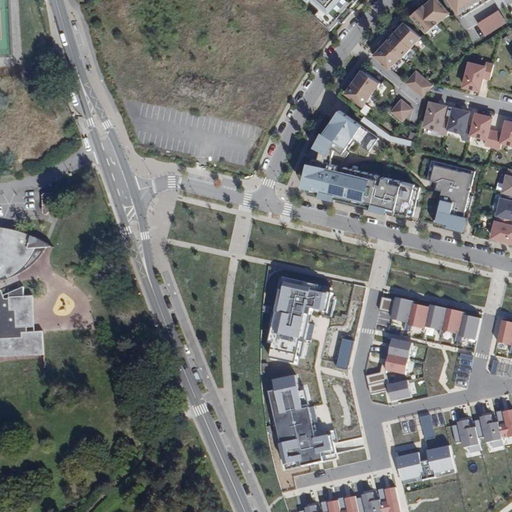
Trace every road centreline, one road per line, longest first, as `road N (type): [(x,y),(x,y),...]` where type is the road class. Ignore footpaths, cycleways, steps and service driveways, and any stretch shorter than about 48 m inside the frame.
road 1 (residential): [(259,201),(511,264)]
road 2 (tertiary): [(246,511),(151,280)]
road 3 (residential): [(259,201),(291,129),(349,42)]
road 4 (tertiary): [(99,142),(151,280)]
road 5 (tertiary): [(137,196),(80,79)]
road 6 (residential): [(137,196),(178,182),(259,201)]
